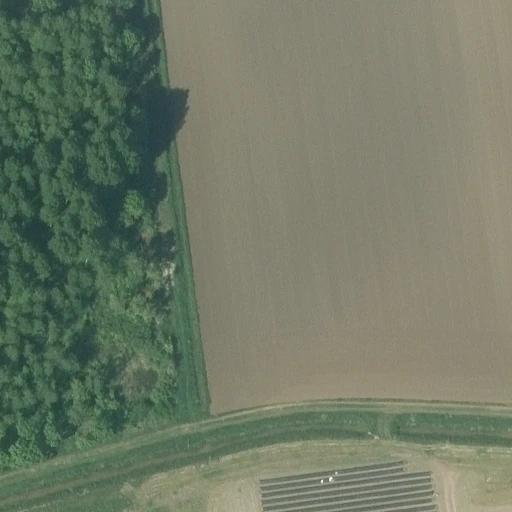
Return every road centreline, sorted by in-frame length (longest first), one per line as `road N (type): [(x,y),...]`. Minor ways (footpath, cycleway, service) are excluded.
road 1 (track): [(0,474),(274,407),(389,401),(511,410)]
road 2 (track): [(201,426),(140,0)]
